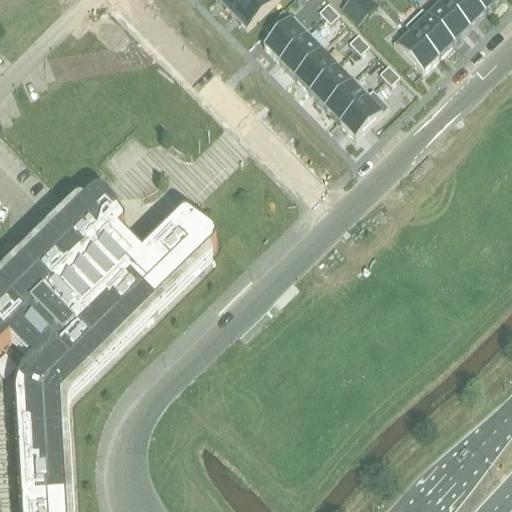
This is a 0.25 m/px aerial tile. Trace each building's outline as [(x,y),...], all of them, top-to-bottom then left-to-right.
[(219,0),(216,3),(231,18),(249,0),(219,0)] [(280,2),(277,0),(249,0),(231,18),(247,34),(280,2)] [(355,0),(351,4),(342,13),(359,30),(377,13),(374,9),(369,4),(364,0),(355,0)] [(450,0),(444,7),(470,33),(484,19),(465,0),(450,0)] [(465,0),(484,19),(501,3),(498,0),(465,0)] [(425,18),(455,48),(470,33),(444,7),(441,3),(425,18)] [(325,23),(334,15),(328,9),(319,18),(325,23)] [(339,21),(334,15),(325,23),(330,29),(339,21)] [(438,65),(455,48),(425,18),(422,15),(405,31),(409,35),(438,65)] [(273,42),(264,52),(280,68),(307,42),(310,39),(294,22),(292,24),(283,16),(265,34),(273,42)] [(438,65),(409,35),(393,50),(423,80),(438,65)] [(358,40),(349,48),(355,54),(364,46),(358,40)] [(307,42),(280,68),(294,83),(321,57),(307,42)] [(369,51),(364,46),(355,54),(361,60),(369,51)] [(0,51),(0,72),(10,63),(0,51)] [(294,83),(310,99),(336,72),(321,57),(294,83)] [(385,85),(394,77),(388,71),(380,79),(385,85)] [(310,99),(324,113),(351,87),(336,72),(310,99)] [(400,83),(394,77),(385,85),(391,91),(400,83)] [(354,84),(351,87),(324,113),(339,129),(369,99),(354,84)] [(369,99),(339,129),(356,145),(389,113),(373,96),(369,99)] [(66,511),(61,405),(214,255),(216,249),(216,243),(212,238),(189,222),(185,221),(182,223),(152,251),(147,246),(141,240),(131,250),(120,238),(124,235),(125,230),(123,227),(108,205),(103,201),(97,200),(92,203),(0,292),(0,356),(11,346),(33,368),(29,372),(21,383),(16,396),(15,409),(21,511),(66,511)]
